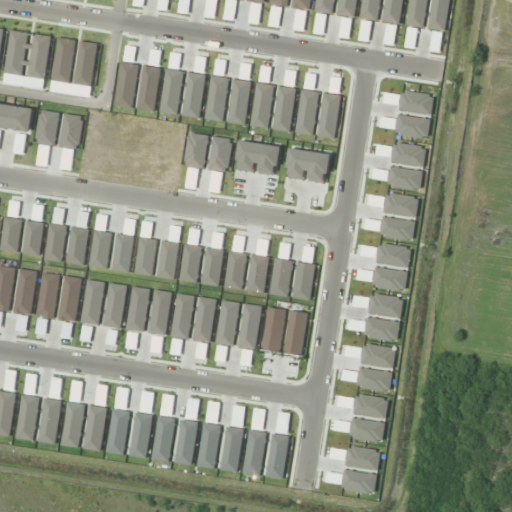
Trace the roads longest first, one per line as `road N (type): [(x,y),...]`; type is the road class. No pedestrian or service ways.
road 1 (residential): [(434,74),(0,4)]
road 2 (residential): [(303,479),(368,63)]
road 3 (residential): [(341,229),(0,175)]
road 4 (residential): [(0,351),(315,402)]
